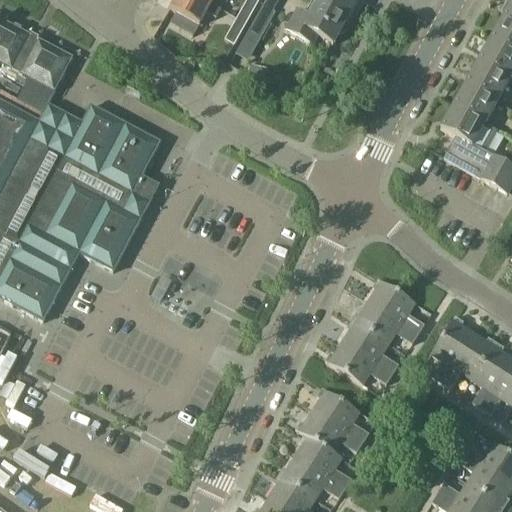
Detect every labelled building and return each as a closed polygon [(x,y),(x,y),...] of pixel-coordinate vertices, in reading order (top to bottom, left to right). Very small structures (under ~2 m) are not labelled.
[(192,38),(209,8),(195,0),(174,0),(168,11),(173,14),(167,24),(192,38)] [(278,5),(269,0),(268,0),(235,60),(246,67),(274,18),(271,17),(278,5)] [(317,0),(314,6),(345,23),(357,0),(317,0)] [(251,17),(258,5),(251,1),(244,13),(251,17)] [(511,28),(511,4),(501,23),(511,28)] [(343,26),(345,23),(314,6),(307,20),(296,13),(285,32),(312,48),(317,40),(331,48),(338,36),(342,36),(346,29),(343,26)] [(0,67),(53,96),(71,61),(0,22),(0,67)] [(511,57),(511,28),(501,23),(489,45),(511,57)] [(233,48),(240,36),(233,32),(226,44),(233,48)] [(508,84),(511,76),(511,57),(489,45),(477,67),(508,84)] [(495,105),(508,84),(477,67),(464,88),(495,105)] [(483,128),(495,105),(464,88),(452,111),(483,128)] [(37,124),(0,104),(0,301),(42,324),(77,257),(112,276),(119,264),(158,189),(141,180),(159,146),(89,109),(80,126),(46,107),(37,124)] [(450,153),(444,163),(496,191),(508,198),(511,190),(511,172),(483,156),(495,135),(483,128),(452,111),(439,134),(457,145),(452,153),(450,153)] [(367,304),(418,337),(423,329),(407,319),(414,308),(375,283),(370,291),(374,294),(367,304)] [(411,348),(418,337),(367,304),(359,318),(355,315),(350,323),(389,347),(395,337),(411,348)] [(440,388),(473,337),(461,330),(463,326),(454,320),(429,358),(440,365),(429,381),(440,388)] [(381,359),(389,347),(350,323),(345,331),(348,334),(341,346),(391,378),(397,369),(381,359)] [(471,385),(496,347),(487,341),(485,345),(473,337),(440,388),(448,393),(459,377),(471,385)] [(385,389),(391,378),(341,346),(333,358),(328,355),(322,364),(362,389),(368,379),(385,389)] [(479,413),(511,362),(501,355),(504,352),(496,347),(471,385),(480,391),(470,407),(479,413)] [(511,362),(479,413),(490,420),(500,404),(510,411),(511,407),(511,362)] [(312,414),(362,446),(368,438),(352,428),(359,417),(321,392),(315,400),(319,403),(312,414)] [(355,457),(362,446),(312,414),(303,428),(300,426),(295,434),(302,439),(334,457),(340,447),(355,457)] [(334,457),(302,439),(297,446),(301,449),(295,460),(344,492),(349,483),(334,473),(341,462),(334,457)] [(463,455),(511,486),(511,458),(492,445),(484,457),(468,447),(463,455)] [(505,500),(511,488),(511,486),(463,455),(456,465),(472,475),(465,486),(503,510),(508,503),(505,500)] [(337,502),(344,492),(295,460),(286,473),(283,471),(278,478),(316,502),(322,493),(337,502)] [(309,511),(316,502),(278,478),(272,487),(276,490),(269,501),(285,511),(309,511)] [(502,511),(503,510),(465,486),(458,497),(443,487),(437,496),(461,511),(502,511)] [(461,511),(437,496),(430,507),(438,511),(461,511)] [(285,511),(269,501),(261,511),(257,511),(256,511),(255,511),(285,511)]
